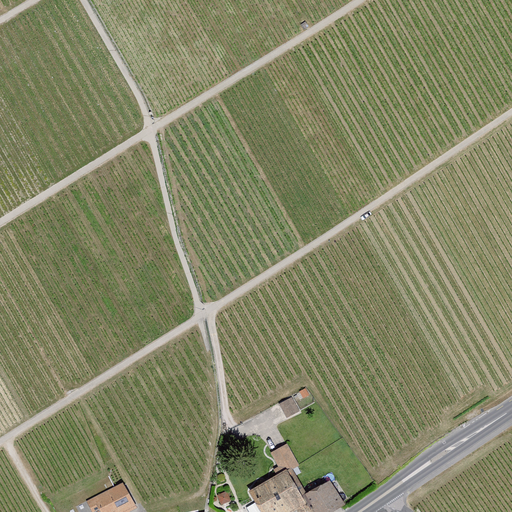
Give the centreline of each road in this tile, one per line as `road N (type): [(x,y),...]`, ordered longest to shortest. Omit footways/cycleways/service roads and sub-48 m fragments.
road 1 (track): [(511,111),(0,442)]
road 2 (track): [(361,0),(151,131)]
road 3 (track): [(201,316),(151,131)]
road 4 (track): [(275,441),(265,421),(239,435),(226,414),(209,310)]
road 5 (track): [(151,131),(0,223)]
road 6 (secondary): [(382,496),(511,410)]
road 7 (track): [(151,131),(84,0)]
